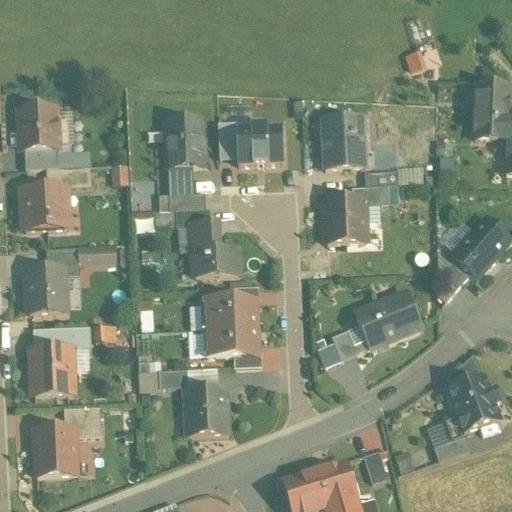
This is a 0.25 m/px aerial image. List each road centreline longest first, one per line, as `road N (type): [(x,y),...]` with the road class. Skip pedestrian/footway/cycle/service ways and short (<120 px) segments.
road 1 (residential): [(511,309),(398,395),(304,444)]
road 2 (residential): [(304,444),(287,217)]
road 3 (residential): [(131,511),(246,472)]
